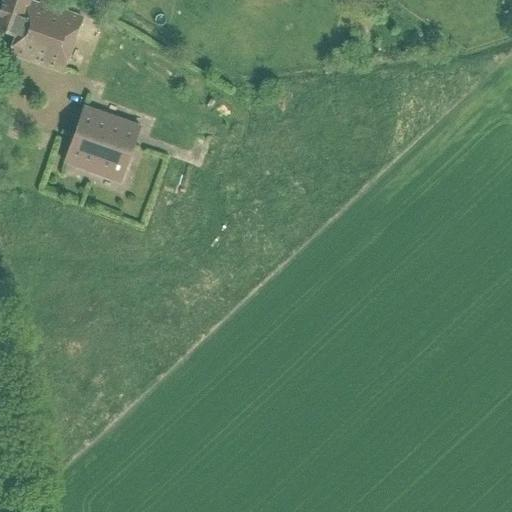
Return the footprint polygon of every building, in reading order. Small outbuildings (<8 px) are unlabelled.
[(62,70),(81,17),(33,0),(2,0),(0,7),(0,30),(15,36),(9,52),(62,70)] [(331,111),(332,100),(301,99),(301,110),(331,111)] [(140,128),(84,108),(63,165),(120,185),(140,128)] [(298,121),(298,137),(347,138),(347,121),(298,121)] [(11,182),(31,188),(34,176),(15,170),(11,182)] [(69,205),(90,209),(92,195),(71,191),(69,205)]
